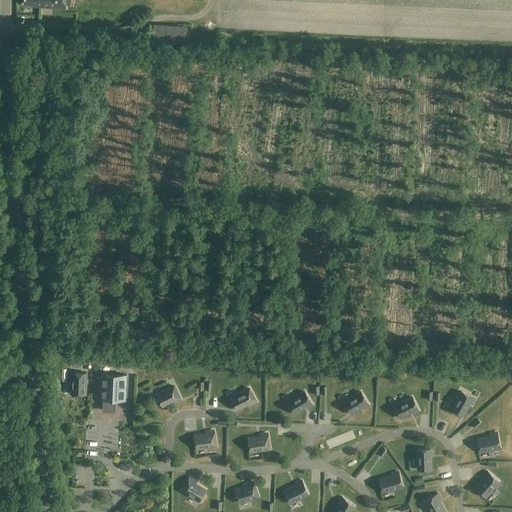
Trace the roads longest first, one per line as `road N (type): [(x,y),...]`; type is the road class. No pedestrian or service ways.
road 1 (tertiary): [(49,511),(8,176),(5,0)]
road 2 (track): [(511,220),(11,197)]
